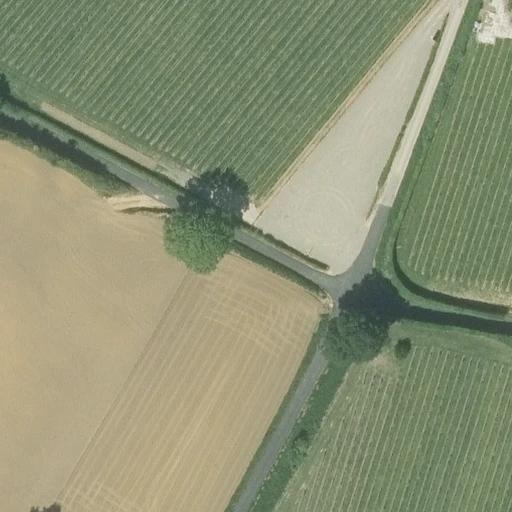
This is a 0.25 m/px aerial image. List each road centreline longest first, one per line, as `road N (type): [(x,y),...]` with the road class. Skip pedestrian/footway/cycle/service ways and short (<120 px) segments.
road 1 (unclassified): [(351,291),(0,114)]
road 2 (unclassified): [(351,291),(465,0)]
road 3 (unclassified): [(239,511),(351,291)]
road 4 (unclassified): [(511,324),(351,291)]
